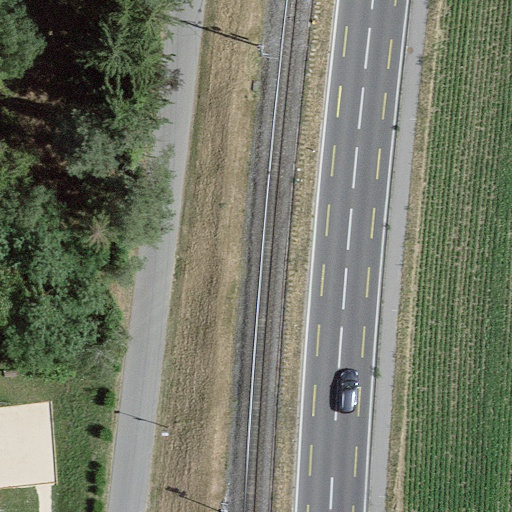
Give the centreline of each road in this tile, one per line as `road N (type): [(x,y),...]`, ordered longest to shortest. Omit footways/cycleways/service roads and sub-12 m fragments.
road 1 (unclassified): [(194,0),(127,511)]
road 2 (primary): [(374,0),(330,511)]
